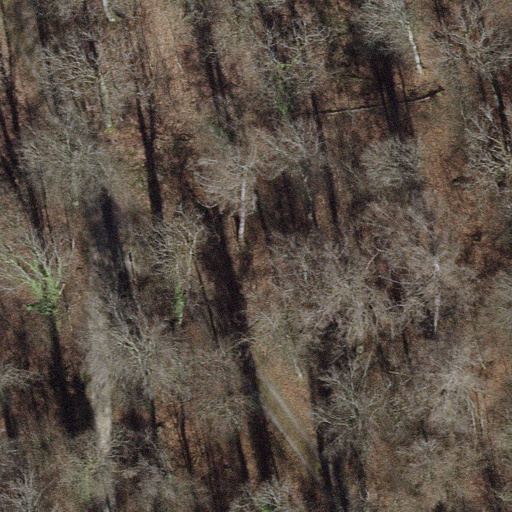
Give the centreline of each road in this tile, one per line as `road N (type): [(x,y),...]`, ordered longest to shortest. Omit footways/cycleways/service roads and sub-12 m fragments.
road 1 (track): [(72,160),(344,511)]
road 2 (track): [(0,15),(72,160)]
